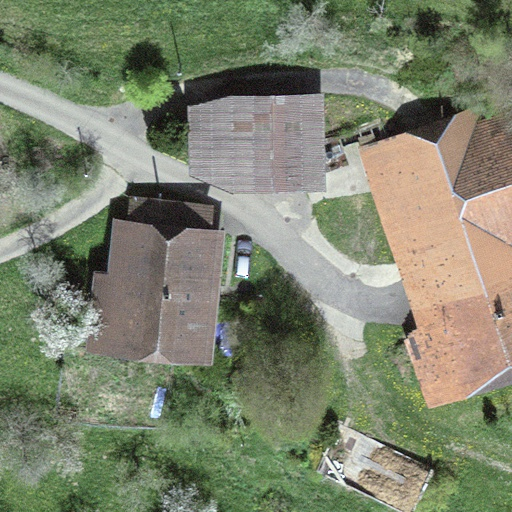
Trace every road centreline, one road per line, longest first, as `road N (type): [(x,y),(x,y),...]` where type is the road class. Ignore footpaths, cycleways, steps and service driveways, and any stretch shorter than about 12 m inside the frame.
road 1 (track): [(511,471),(370,383),(350,355),(333,290),(310,262),(262,225),(147,161)]
road 2 (track): [(119,141),(150,112),(218,87),(330,81),(411,101)]
road 3 (track): [(0,261),(91,218),(147,161)]
road 4 (unclassified): [(0,87),(147,161)]
